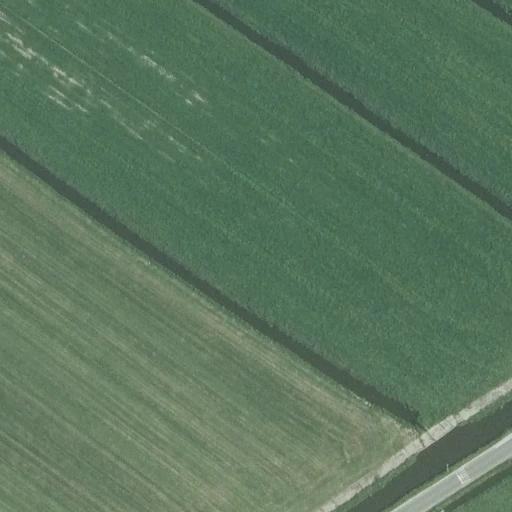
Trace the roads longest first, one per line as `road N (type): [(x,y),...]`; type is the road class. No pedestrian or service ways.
road 1 (track): [(511,388),(326,511)]
road 2 (tertiary): [(411,511),(511,444)]
